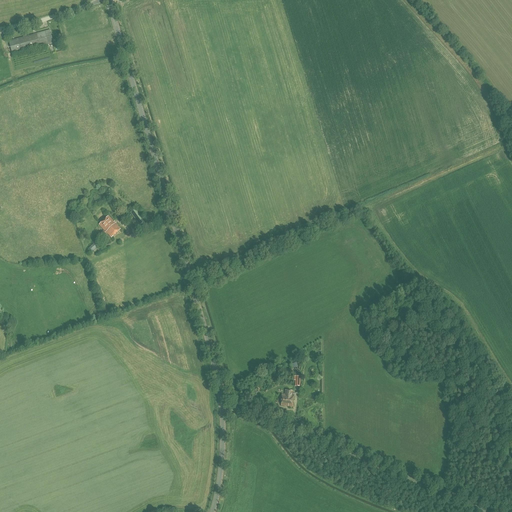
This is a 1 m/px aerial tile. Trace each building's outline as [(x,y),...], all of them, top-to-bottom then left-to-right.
[(12,54),(15,53),(53,43),(50,30),(9,41),(12,54)] [(143,217),(136,208),(130,213),(131,215),(131,214),(136,221),(139,225),(146,221),(143,217)] [(111,238),(120,229),(108,216),(99,224),(111,238)] [(94,242),(88,247),(92,252),(98,246),(94,242)] [(292,397),(292,391),(285,390),(284,395),(282,395),(281,406),(293,407),(293,403),(292,403),(292,400),(294,400),(294,397),(292,397)]
